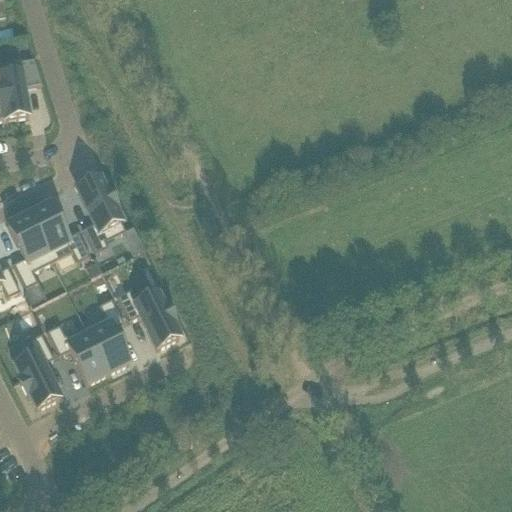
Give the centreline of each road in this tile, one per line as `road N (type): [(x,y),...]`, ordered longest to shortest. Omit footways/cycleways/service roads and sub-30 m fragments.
road 1 (track): [(107,0),(301,369),(326,397)]
road 2 (unclassified): [(120,511),(269,411),(326,397)]
road 3 (track): [(326,397),(425,370),(511,334)]
road 4 (residential): [(179,359),(19,443)]
road 5 (residential): [(28,0),(77,147)]
road 6 (track): [(326,397),(386,511)]
